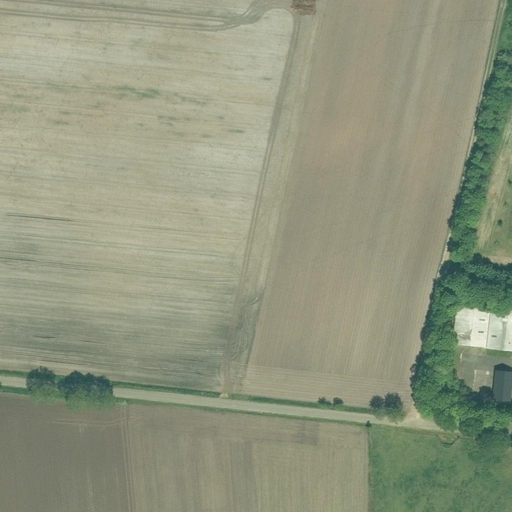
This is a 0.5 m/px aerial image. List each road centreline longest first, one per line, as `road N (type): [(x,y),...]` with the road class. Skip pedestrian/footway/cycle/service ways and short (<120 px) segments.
road 1 (unclassified): [(0,377),(381,421)]
road 2 (unclassified): [(511,435),(381,421)]
